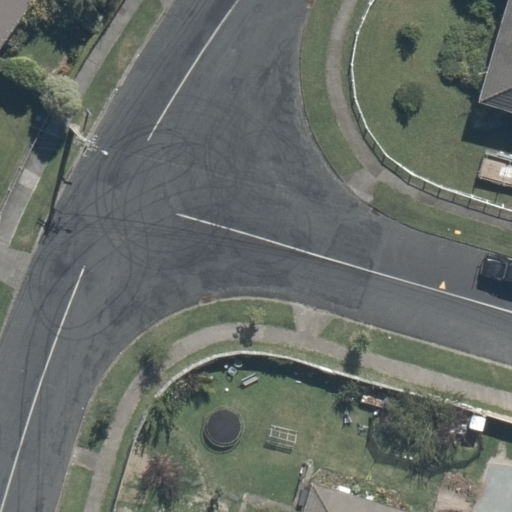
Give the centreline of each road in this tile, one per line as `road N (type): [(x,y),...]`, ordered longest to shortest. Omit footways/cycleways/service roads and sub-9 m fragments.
road 1 (residential): [(511,311),(115,195)]
road 2 (residential): [(1,511),(35,396),(115,195)]
road 3 (residential): [(115,195),(239,0)]
